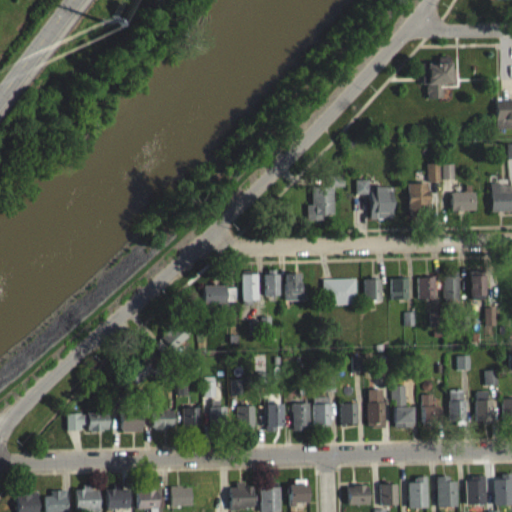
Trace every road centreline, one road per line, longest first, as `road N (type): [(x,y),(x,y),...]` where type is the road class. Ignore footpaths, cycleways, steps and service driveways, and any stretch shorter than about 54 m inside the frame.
road 1 (residential): [(0,430),(26,397),(193,247),(428,0)]
road 2 (residential): [(0,460),(511,446)]
road 3 (residential): [(193,247),(511,239)]
road 4 (residential): [(0,107),(78,0)]
